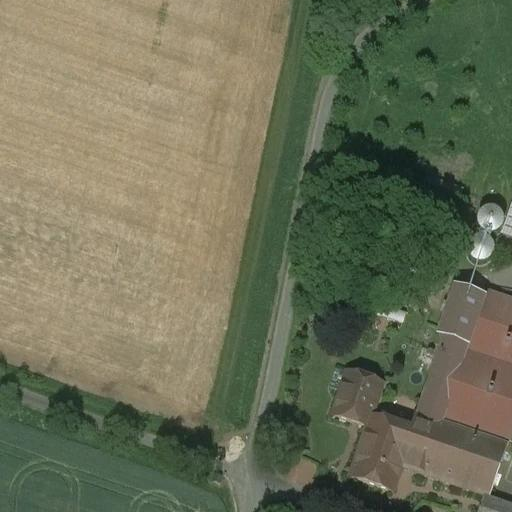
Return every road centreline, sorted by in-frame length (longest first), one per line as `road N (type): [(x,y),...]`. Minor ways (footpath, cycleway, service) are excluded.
road 1 (unclassified): [(254,477),(328,100),(364,40),(426,0)]
road 2 (unclassified): [(0,389),(254,477)]
